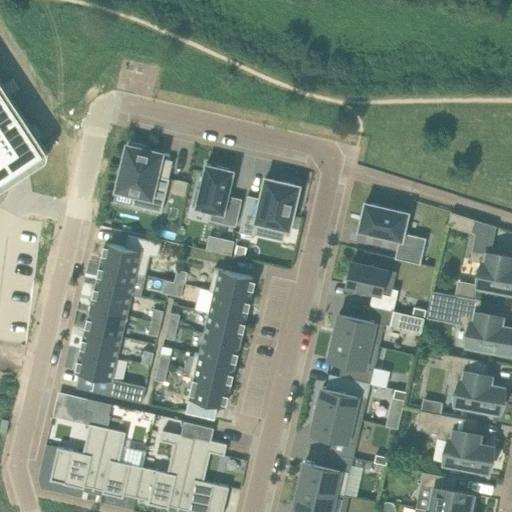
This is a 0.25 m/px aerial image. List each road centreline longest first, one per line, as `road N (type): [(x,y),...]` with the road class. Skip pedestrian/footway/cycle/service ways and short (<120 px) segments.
road 1 (residential): [(80,213),(100,120),(112,106),(132,104),(315,150),(327,160),(331,175),(254,511)]
road 2 (residential): [(29,511),(17,472),(80,213)]
